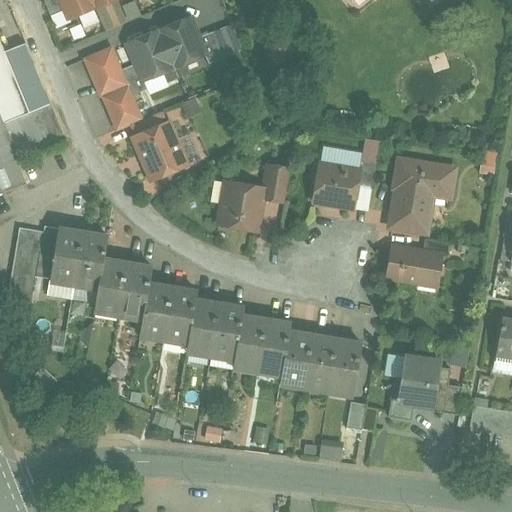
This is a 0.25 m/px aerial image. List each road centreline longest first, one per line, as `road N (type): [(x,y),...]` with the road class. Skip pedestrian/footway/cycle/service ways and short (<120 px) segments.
road 1 (residential): [(0,496),(94,467),(139,465),(511,502)]
road 2 (residential): [(26,0),(82,140),(157,227),(200,255),(264,275),(345,283)]
